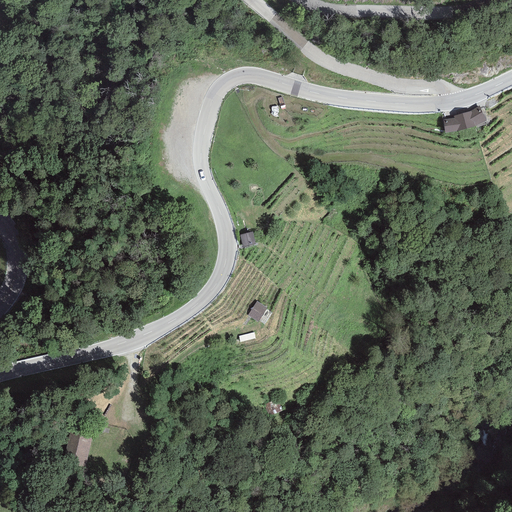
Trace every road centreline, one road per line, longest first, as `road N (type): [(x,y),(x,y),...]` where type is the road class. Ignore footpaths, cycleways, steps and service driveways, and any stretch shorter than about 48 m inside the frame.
road 1 (tertiary): [(0,374),(130,342),(183,314),(214,286),(226,234),(200,149),(227,82),(250,75),(329,96),(458,101)]
road 2 (unclassified): [(458,101),(444,88),(396,84),(332,64),(253,0)]
road 3 (unclassified): [(303,0),(340,11),(446,12),(489,0)]
